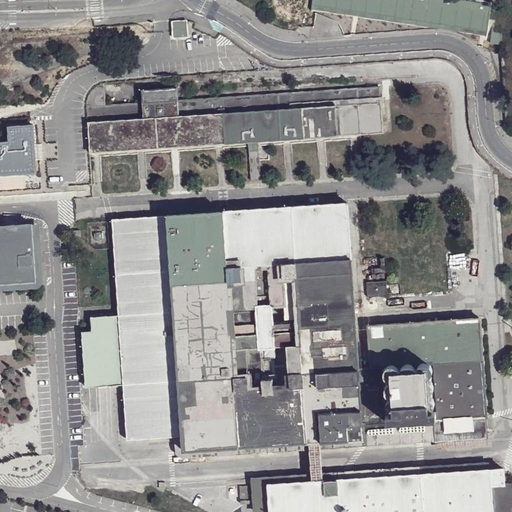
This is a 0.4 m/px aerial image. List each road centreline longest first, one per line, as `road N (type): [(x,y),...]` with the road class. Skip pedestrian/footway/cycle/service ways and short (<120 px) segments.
road 1 (unclassified): [(511,161),(487,134),(482,72),(456,44),(292,50),(258,40),(192,0)]
road 2 (unclassified): [(56,494),(62,460),(54,229),(37,209),(0,208)]
road 3 (unclassified): [(160,0),(0,11)]
